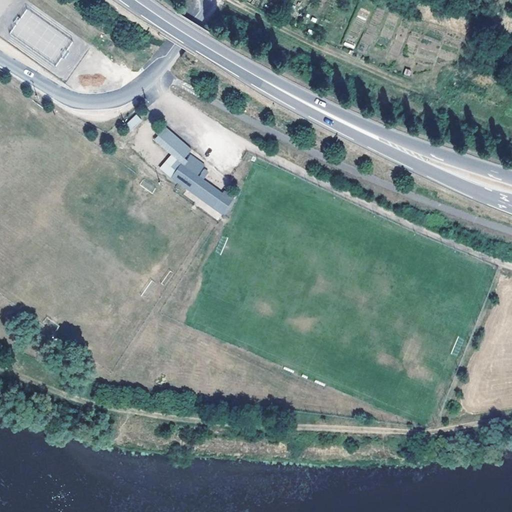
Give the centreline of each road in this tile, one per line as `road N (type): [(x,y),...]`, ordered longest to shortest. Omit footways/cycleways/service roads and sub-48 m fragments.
road 1 (track): [(511,418),(435,434),(194,421),(57,394),(0,370)]
road 2 (track): [(141,85),(273,161),(511,268)]
road 3 (primary): [(236,65),(318,117),(511,202)]
road 4 (primary): [(511,178),(377,132),(236,65)]
road 5 (unclassified): [(0,62),(85,106),(114,104),(149,77),(212,0)]
